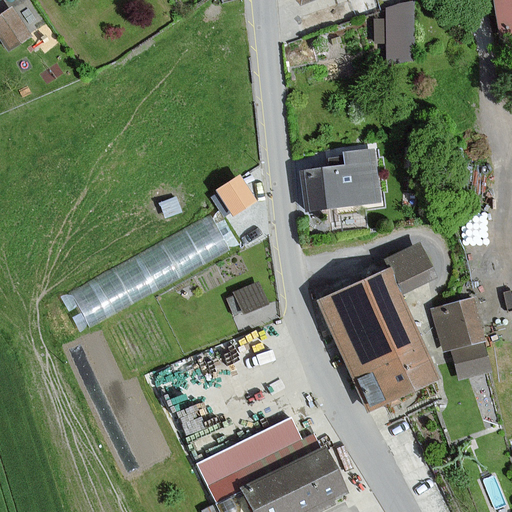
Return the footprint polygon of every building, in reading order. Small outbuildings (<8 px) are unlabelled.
[(388,13),(374,14),(375,38),(389,37),(389,58),(414,57),(412,0),(394,0),(387,0),(388,13)] [(511,0),(493,0),(499,37),(511,34),(511,0)] [(33,36),(13,7),(0,16),(0,35),(11,52),(33,36)] [(375,151),(345,154),(347,165),(303,170),(307,209),(381,201),(375,151)] [(258,201),(242,177),(220,191),(235,215),(258,201)] [(216,217),(70,283),(86,318),(232,252),(216,217)] [(437,278),(421,243),(389,259),(393,268),(405,293),(437,278)] [(320,301),(370,412),(443,379),(405,293),(393,268),(320,301)] [(233,287),(240,309),(268,299),(261,278),(233,287)] [(487,341),(476,298),(435,309),(446,352),(453,350),(487,341)] [(495,372),(487,341),(453,350),(461,381),(495,372)] [(187,431),(205,424),(198,408),(181,415),(187,431)] [(201,511),(305,511),(344,492),(323,451),(321,452),(313,436),(304,441),(293,418),(196,464),(215,504),(201,511)]
